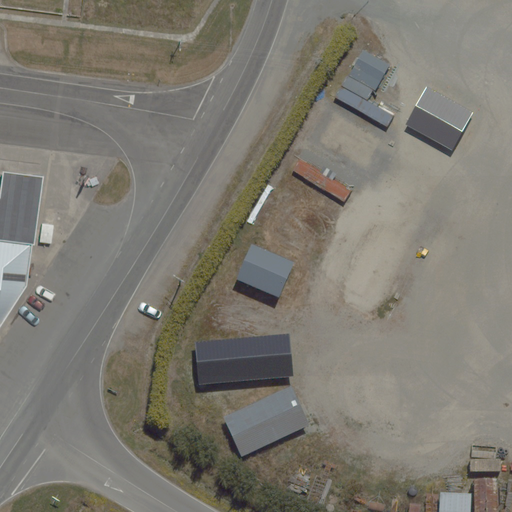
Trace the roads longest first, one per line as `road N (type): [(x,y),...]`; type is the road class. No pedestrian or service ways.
road 1 (tertiary): [(212,128),(30,419)]
road 2 (residential): [(0,87),(212,128)]
road 3 (tertiary): [(30,419),(175,511)]
road 4 (tertiary): [(271,0),(212,128)]
